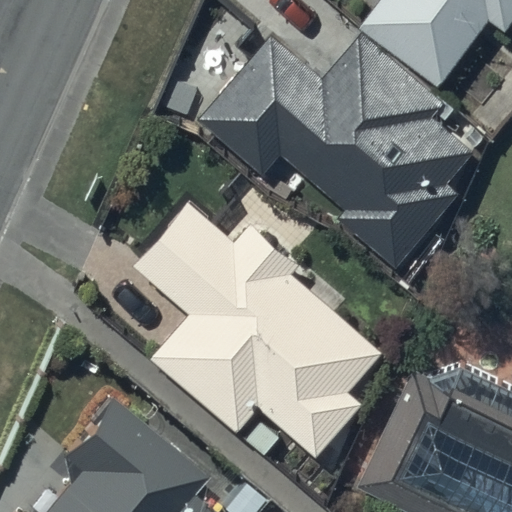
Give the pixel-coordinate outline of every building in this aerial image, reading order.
[(489,18),(506,31),(511,23),(511,0),(382,0),(361,28),(439,86),(489,18)] [(273,32),(198,117),(265,174),(283,154),(347,209),(339,218),(395,267),(460,192),(449,182),(476,151),(442,122),(453,110),(364,32),(324,77),(273,32)] [(192,314),(153,358),(238,430),(259,405),(317,454),(362,402),(348,390),(382,350),(294,275),(301,268),(253,227),(238,244),(188,201),(134,264),(192,314)] [(511,511),(511,385),(428,344),(359,487),(410,511),(511,511)] [(208,511),(189,496),(204,477),(111,399),(59,461),(64,486),(42,511),(208,511)]
